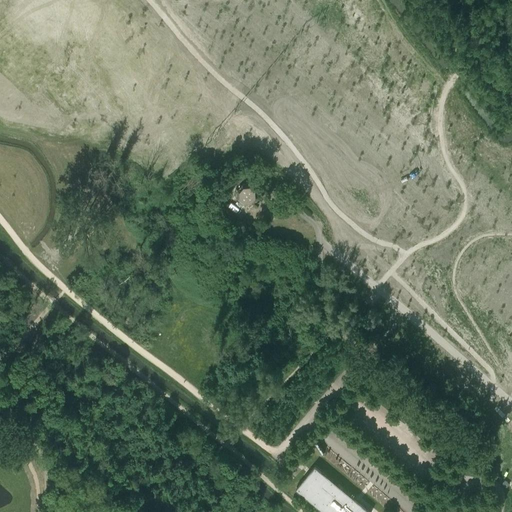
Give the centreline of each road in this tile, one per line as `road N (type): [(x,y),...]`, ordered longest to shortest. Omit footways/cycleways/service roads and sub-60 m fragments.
road 1 (motorway): [(137,0),(511,315)]
road 2 (motorway): [(511,267),(194,0)]
road 3 (unknown): [(303,511),(0,252)]
